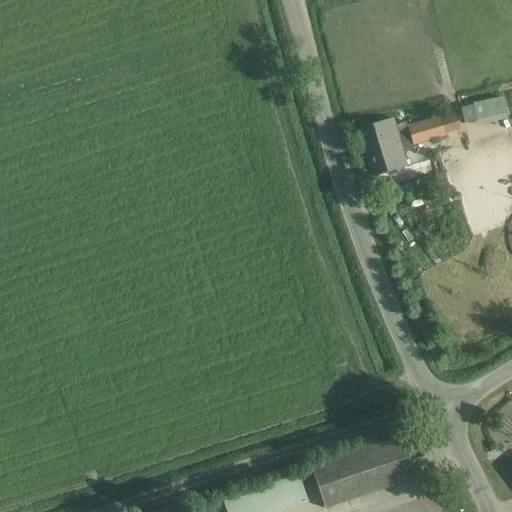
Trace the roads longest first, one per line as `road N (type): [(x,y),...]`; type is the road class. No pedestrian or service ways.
road 1 (unclassified): [(436,405),(366,260),(291,0)]
road 2 (track): [(94,511),(436,405)]
